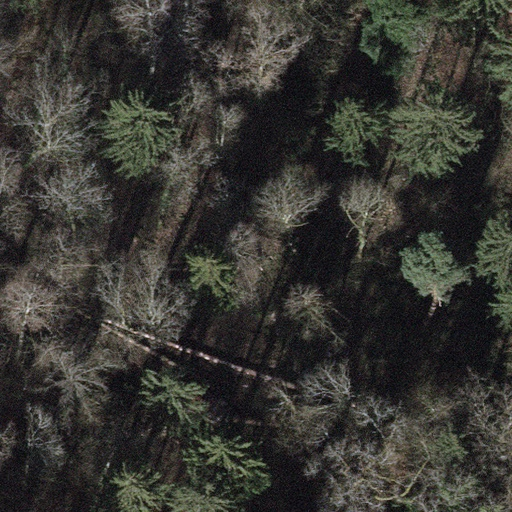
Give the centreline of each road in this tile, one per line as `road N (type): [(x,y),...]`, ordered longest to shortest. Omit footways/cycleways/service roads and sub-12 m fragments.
road 1 (track): [(0,204),(156,349),(254,277),(226,58),(229,0)]
road 2 (track): [(350,511),(254,277)]
road 3 (track): [(156,349),(299,511)]
